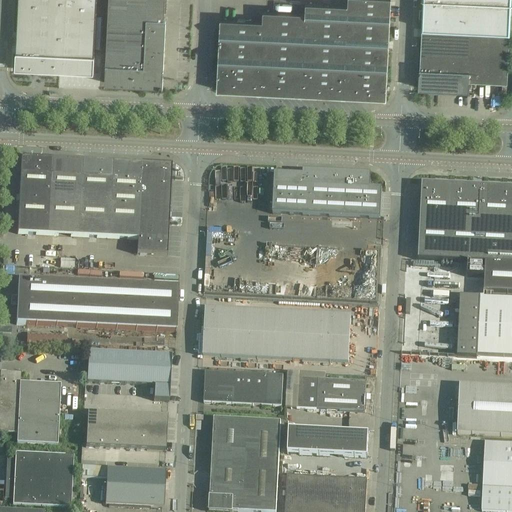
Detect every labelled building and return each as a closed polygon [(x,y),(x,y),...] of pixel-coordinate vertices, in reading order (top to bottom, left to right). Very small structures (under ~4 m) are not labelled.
[(18,0),(15,68),(93,72),(94,50),(100,50),(101,18),(96,18),(96,0),(18,0)] [(108,0),(105,84),(163,87),(166,20),(164,20),(164,0),(108,0)] [(347,0),(347,5),(343,97),(385,99),(390,0),(347,0)] [(422,0),(422,28),(509,32),(511,2),(480,0),(422,0)] [(301,95),(343,97),(347,5),(305,2),(305,13),(301,95)] [(258,93),(301,95),(305,13),(262,11),(262,21),(258,93)] [(216,91),(258,93),(262,21),(220,18),(216,91)] [(509,32),(422,28),(420,68),(470,70),(469,81),(507,82),(509,32)] [(419,88),(469,90),(469,81),(470,70),(420,68),(419,88)] [(19,182),(17,235),(62,237),(66,161),(21,159),(20,174),(19,182)] [(62,237),(107,239),(108,200),(110,163),(66,161),(62,237)] [(107,239),(137,241),(139,200),(140,165),(110,163),(108,200),(107,239)] [(137,241),(136,256),(166,257),(169,200),(170,166),(140,165),(139,200),(137,241)] [(302,192),(310,193),(310,187),(370,190),(370,176),(303,173),(303,176),(302,192)] [(274,191),(302,192),(303,176),(275,175),(274,191)] [(511,294),(511,188),(422,185),(419,261),(485,264),(484,293),(486,293),(486,298),(409,295),(406,352),(511,357),(511,299),(492,299),(492,293),(511,294)] [(310,193),(310,200),(309,216),(381,220),(382,200),(382,190),(370,190),(310,187),(310,193)] [(309,216),(310,200),(310,193),(302,192),(274,191),(273,215),(309,216)] [(208,297),(230,298),(232,258),(210,257),(208,297)] [(175,334),(176,329),(178,289),(27,282),(18,282),(16,325),(25,326),(175,334)] [(205,310),(202,358),(348,365),(350,317),(205,310)] [(27,329),(25,348),(66,350),(67,336),(35,334),(35,330),(27,329)] [(88,353),(86,384),(154,387),(153,401),(169,402),(171,358),(171,357),(170,357),(88,353)] [(0,433),(17,434),(20,384),(21,373),(0,372),(0,374),(0,433)] [(205,373),(203,404),(281,408),(283,377),(205,373)] [(365,383),(298,379),(297,410),(364,413),(365,383)] [(60,386),(20,384),(17,434),(16,444),(57,446),(60,386)] [(511,437),(511,389),(459,387),(457,434),(511,437)] [(87,413),(85,448),(165,452),(167,418),(87,413)] [(276,511),(280,423),(214,420),(210,497),(209,497),(208,506),(209,506),(209,511),(219,511),(276,511)] [(287,455),(367,459),(368,435),(288,431),(287,455)] [(485,444),(483,488),(495,489),(511,489),(511,445),(497,444),(485,444)] [(73,457),(15,454),(14,458),(6,457),(4,499),(12,500),(12,506),(70,509),(73,457)] [(106,479),(106,469),(106,468),(81,467),(81,478),(106,479)] [(106,469),(106,479),(104,505),(163,508),(165,471),(106,469)] [(294,511),(296,478),(286,477),(283,511),(294,511)] [(296,478),(294,511),(364,511),(366,481),(296,478)] [(511,511),(511,489),(495,489),(483,488),(480,511),(511,511)]
